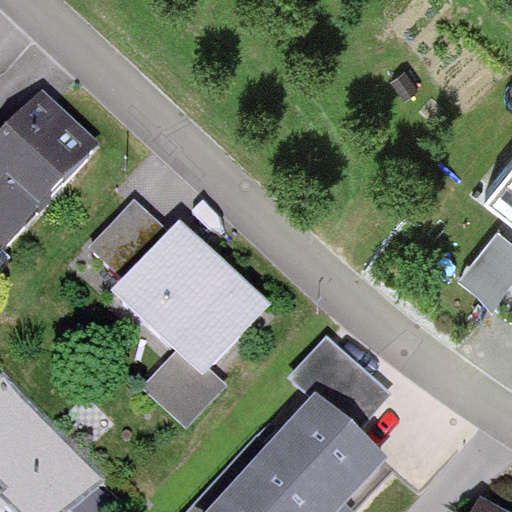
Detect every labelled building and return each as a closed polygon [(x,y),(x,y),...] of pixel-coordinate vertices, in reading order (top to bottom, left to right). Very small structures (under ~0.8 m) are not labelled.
[(100,141),(43,91),(9,130),(0,122),(0,247),(41,200),(45,204),(100,141)] [(511,150),(479,193),(511,217),(511,150)] [(169,234),(133,201),(84,255),(128,295),(111,313),(164,361),(141,386),(191,432),(235,384),(214,365),(271,303),(181,221),(169,234)] [(341,511),(391,454),(357,426),(394,383),(324,323),(283,370),(307,391),(203,511),(190,501),(180,511),(341,511)] [(55,511),(97,471),(1,376),(0,377),(0,494),(18,511),(55,511)] [(511,511),(511,510),(480,495),(471,511),(511,511)]
